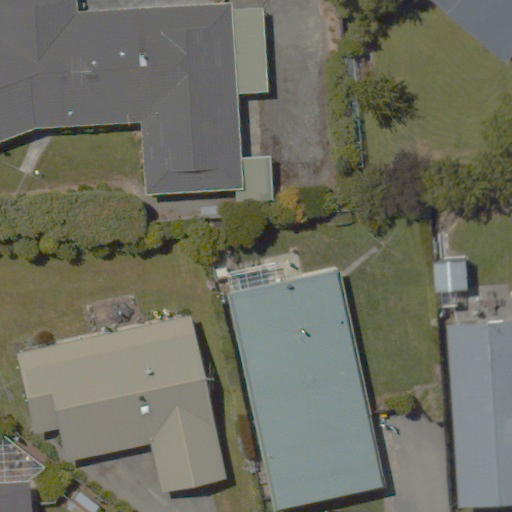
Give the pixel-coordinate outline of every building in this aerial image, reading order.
[(94,0),(0,0),(0,133),(27,123),(134,118),(137,190),(235,185),(230,86),(268,84),(263,0),(182,0),(95,4),(94,0)] [(511,0),(452,0),(503,51),(511,41),(511,0)] [(381,488),(341,277),(304,284),(300,266),(227,280),(271,509),(381,488)] [(227,468),(187,303),(13,346),(32,426),(50,422),(59,457),(144,436),(156,485),(227,468)] [(511,309),(451,312),(459,494),(511,491),(511,309)] [(0,511),(30,511),(30,479),(0,479),(0,511)]
